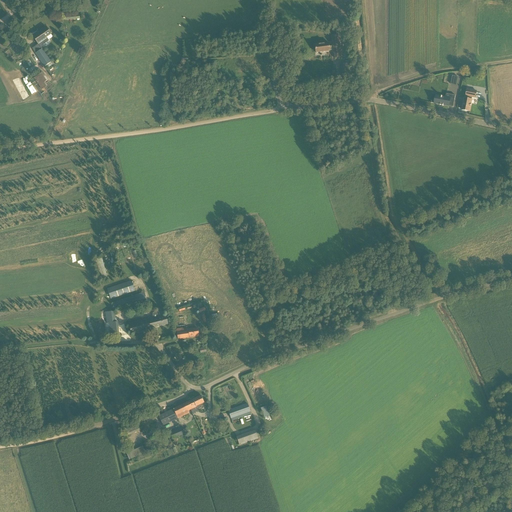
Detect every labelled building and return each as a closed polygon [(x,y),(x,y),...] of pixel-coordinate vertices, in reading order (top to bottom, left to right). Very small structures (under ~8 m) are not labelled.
[(46,37),(51,34),(46,27),(39,31),(40,32),(33,37),(38,43),(42,40),(44,43),(45,43),(48,41),(48,40),(46,37)] [(331,36),(332,46),(329,47),(328,43),(314,45),(315,53),(329,51),(329,50),(333,50),(334,58),(342,57),(338,35),(331,36)] [(51,62),(42,49),(35,53),(44,67),(51,62)] [(48,85),(45,83),(48,81),(42,72),(34,78),(40,87),(42,90),(48,85)] [(459,108),(462,109),(462,110),(470,111),(470,107),(472,100),(471,99),(471,97),(475,98),(476,91),(467,89),(465,98),(464,98),(463,102),(460,101),(459,108)] [(453,105),(454,100),(455,100),(455,96),(450,95),(450,99),(445,98),(436,96),(435,103),(433,103),(440,105),(443,105),(443,106),(443,105),(449,106),(449,104),(453,105)] [(103,257),(96,258),(99,273),(101,273),(100,269),(103,269),(104,272),(101,273),(102,276),(106,276),(103,257)] [(110,299),(135,290),(131,281),(107,289),(110,299)] [(145,292),(112,303),(114,309),(147,298),(145,292)] [(105,312),(108,333),(109,338),(119,337),(117,320),(116,320),(115,311),(105,312)] [(153,317),(147,318),(147,319),(141,321),(140,318),(128,321),(131,334),(168,324),(166,316),(158,318),(156,312),(153,313),(153,315),(153,317)] [(186,328),(176,329),(178,339),(198,336),(197,328),(186,330),(186,328)] [(187,402),(190,410),(196,407),(196,409),(198,409),(201,408),(201,406),(201,404),(204,403),(200,396),(187,402)] [(190,410),(187,402),(158,416),(163,426),(178,419),(189,413),(188,411),(190,410)] [(251,414),(247,404),(228,410),(232,421),(251,414)] [(130,435),(141,430),(139,424),(127,429),(130,435)] [(173,439),(185,434),(182,428),(170,433),(173,439)] [(240,445),(243,444),(258,439),(255,430),(237,437),(240,445)] [(144,446),(132,451),(134,458),(146,453),(144,446)]
